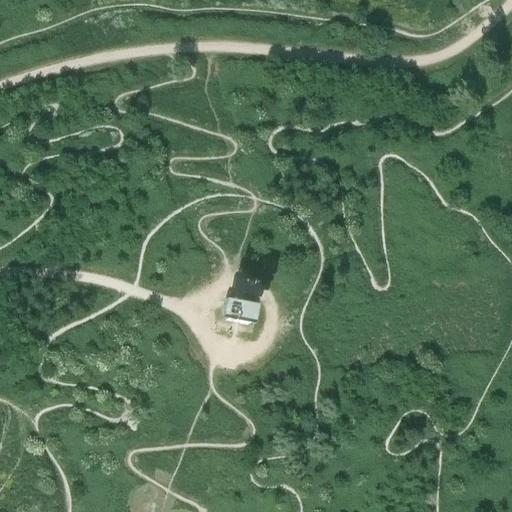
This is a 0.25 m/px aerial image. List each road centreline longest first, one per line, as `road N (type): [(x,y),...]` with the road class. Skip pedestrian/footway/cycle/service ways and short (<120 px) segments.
road 1 (track): [(0,86),(128,53),(192,47),(424,61),(458,46),(511,2)]
road 2 (track): [(197,312),(205,339),(232,353),(249,350),(269,323),(268,306),(244,283),(216,285),(201,301)]
road 3 (track): [(0,273),(96,278),(197,312)]
